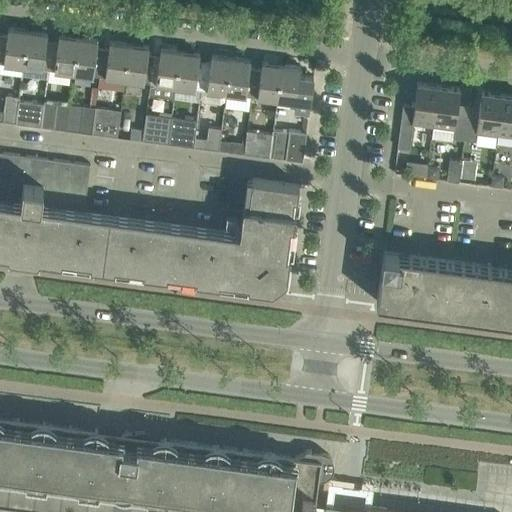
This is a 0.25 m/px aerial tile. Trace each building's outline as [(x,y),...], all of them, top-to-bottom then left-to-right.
[(0,61),(23,65),(28,29),(8,27),(7,34),(1,33),(0,43),(0,61)] [(47,78),(48,68),(52,40),(46,39),(47,32),(28,29),(23,65),(21,75),(47,78)] [(74,72),(78,36),(59,33),(58,40),(52,40),(48,68),(74,72)] [(78,36),(74,72),(75,72),(74,81),(91,83),(92,74),(99,75),(103,46),(97,46),(98,38),(78,36)] [(124,78),(129,43),(109,40),(108,47),(103,46),(99,75),(124,78)] [(150,82),(154,53),(148,53),(149,45),(129,43),(124,78),(150,82)] [(175,85),(180,49),(160,46),(159,54),(154,53),(150,82),(175,85)] [(201,89),(205,60),(199,60),(200,52),(180,49),(175,85),(201,89)] [(226,92),(231,56),(211,54),(210,61),(205,60),(201,89),(200,96),(204,100),(220,102),(225,99),(226,92)] [(251,96),(255,67),(249,66),(250,59),(231,56),(226,92),(251,96)] [(276,99),(281,63),(262,60),(261,68),(255,67),(251,96),(276,99)] [(308,115),(314,75),(300,73),(301,65),(281,63),(276,99),(296,102),(295,113),(308,115)] [(433,125),(438,84),(417,81),(414,105),(403,103),(398,146),(410,148),(413,122),(433,125)] [(464,138),(468,112),(457,111),(460,87),(438,84),(433,125),(454,128),(452,137),(464,138)] [(497,133),(503,93),(482,90),(479,113),(468,112),(464,138),(476,140),(477,131),(497,133)] [(0,119),(15,121),(19,95),(6,93),(4,109),(0,108),(0,119)] [(511,93),(503,93),(497,133),(511,135),(511,93)] [(40,125),(44,102),(19,99),(19,95),(15,121),(40,125)] [(66,128),(69,102),(44,99),(44,102),(40,125),(66,128)] [(69,102),(66,128),(91,131),(93,120),(95,105),(69,102)] [(93,120),(91,131),(117,135),(121,108),(95,105),(93,120)] [(168,141),(171,115),(146,111),(144,127),(142,138),(168,141)] [(193,145),(197,118),(171,115),(168,141),(193,145)] [(218,148),(221,126),(209,124),(207,136),(195,135),(197,118),(193,145),(218,148)] [(142,138),(144,127),(132,126),(130,136),(142,138)] [(287,157),(291,129),(277,127),(273,155),(287,157)] [(245,141),(243,152),(269,155),(273,131),(247,128),(245,141)] [(302,159),(306,131),(291,129),(287,157),(302,159)] [(233,139),(231,150),(243,152),(245,141),(233,139)] [(84,214),(84,208),(90,163),(0,150),(0,250),(8,251),(8,254),(40,259),(40,256),(269,286),(269,280),(282,271),(288,272),(299,184),(253,177),(248,216),(253,217),(250,242),(225,239),(226,233),(84,214)] [(447,179),(459,180),(462,159),(450,157),(447,179)] [(492,174),(490,185),(503,186),(504,175),(492,174)] [(511,318),(511,266),(383,250),(376,300),(511,318)] [(314,511),(319,479),(321,479),(324,478),(325,478),(327,477),(328,476),(330,474),(332,472),(333,470),(333,468),(334,467),(334,464),(333,462),(333,459),(331,457),(330,455),(328,454),(326,452),(324,451),(322,451),(307,449),(299,455),(166,437),(157,442),(147,441),(149,429),(125,432),(123,433),(122,434),(121,436),(121,437),(109,435),(97,434),(98,428),(0,415),(0,511),(314,511)]
